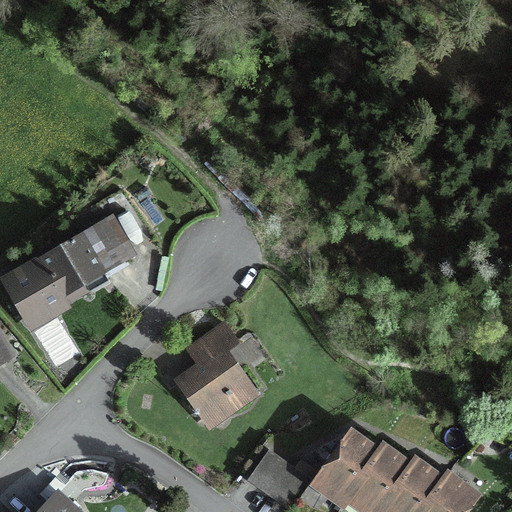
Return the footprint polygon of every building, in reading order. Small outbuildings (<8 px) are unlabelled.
[(47,306),(104,272),(82,234),(3,279),(23,314),(44,302),(47,306)] [(225,415),(256,393),(226,351),(239,342),(225,323),(190,348),(203,366),(181,382),(201,411),(215,401),(225,415)] [(346,500),(351,494),(350,494),(378,455),(377,455),(363,444),(366,441),(352,431),(317,479),(346,500)] [(375,511),(380,511),(383,508),(382,508),(410,469),(409,469),(395,458),(398,454),(385,445),(377,455),(378,455),(350,494),(351,494),(375,511)] [(388,511),(421,511),(442,483),(428,472),(430,468),(417,459),(409,469),(410,469),(382,508),(383,508),(388,511)] [(464,511),(475,498),(460,486),(462,482),(449,473),(442,483),(421,511),(464,511)] [(68,504),(57,493),(39,511),(79,511),(80,511),(70,502),(68,504)]
